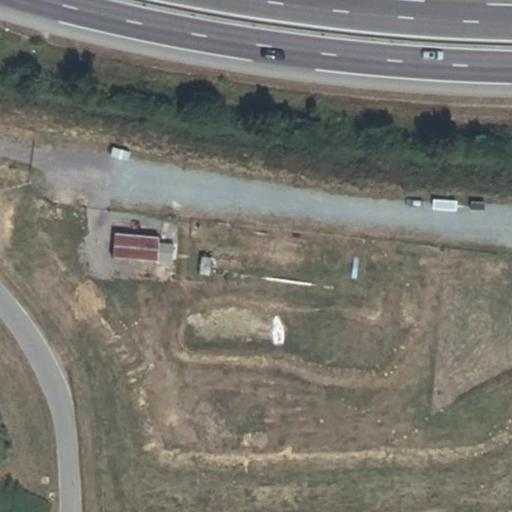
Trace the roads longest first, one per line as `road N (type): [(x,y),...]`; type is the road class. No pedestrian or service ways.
road 1 (trunk): [(0,4),(226,54),(511,77)]
road 2 (trunk): [(511,28),(427,26),(224,0)]
road 3 (unclassified): [(0,301),(59,392),(69,511)]
